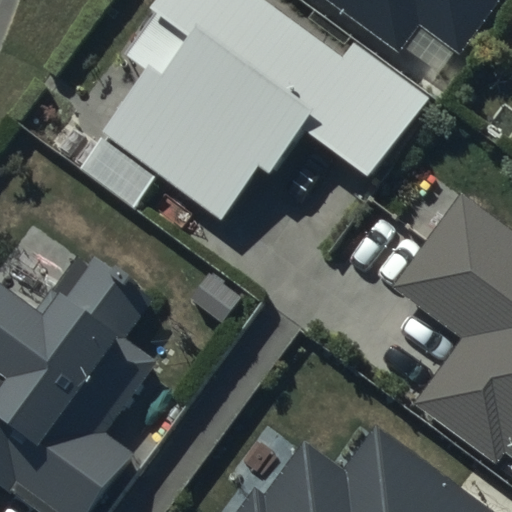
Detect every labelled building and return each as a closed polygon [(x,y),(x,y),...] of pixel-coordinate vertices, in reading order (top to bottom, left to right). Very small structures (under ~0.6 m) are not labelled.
[(346,65),(254,0),(171,0),(153,26),(194,54),(169,89),(154,78),(106,146),(227,232),(263,181),(277,191),(308,147),(372,193),(433,107),(355,52),(346,65)] [(299,0),(395,71),(422,34),(461,63),(508,0),(299,0)] [(511,237),(466,203),(395,298),(464,350),(416,414),(499,476),(508,464),(511,467),(511,237)] [(37,328),(0,299),(0,496),(11,505),(13,502),(26,511),(105,511),(141,466),(109,441),(162,371),(129,346),(156,310),(101,269),(69,312),(57,302),(37,328)] [(484,511),(379,435),(348,477),(309,449),(270,504),(260,497),(249,511),(484,511)]
